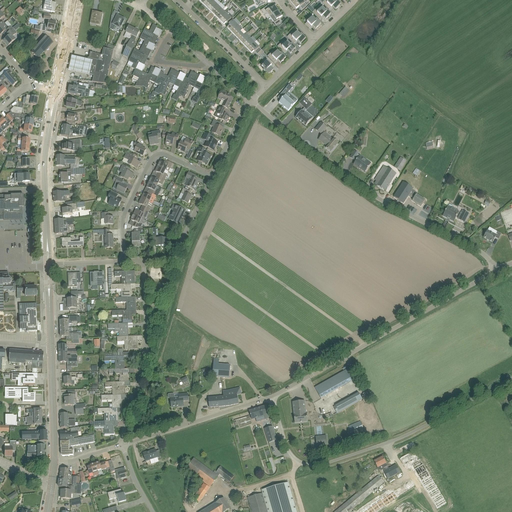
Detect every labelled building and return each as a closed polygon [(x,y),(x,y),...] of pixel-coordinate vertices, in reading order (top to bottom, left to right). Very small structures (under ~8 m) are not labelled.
[(44,7),(43,10),(46,11),(50,11),(55,12),(56,3),(52,2),(52,0),(44,0),(44,2),(44,6),(44,7)] [(207,0),(203,4),(207,9),(214,2),(212,0),(207,0)] [(302,0),(297,0),(292,4),(296,9),(300,6),(303,10),(310,3),(306,0),(304,0),(303,0),(302,0)] [(319,0),(322,3),(329,10),(333,7),(335,10),(341,5),(337,0),(336,1),(334,0),(330,0),(329,0),(325,0),(325,1),(324,0),(319,0)] [(207,9),(211,13),(218,6),(214,2),(207,9)] [(275,6),(272,8),(272,9),(269,5),(261,11),(265,16),(268,14),(270,18),(279,12),(275,6)] [(222,10),(218,6),(211,13),(216,17),(222,10)] [(318,7),(313,13),(319,19),(323,16),(326,19),(331,14),(327,10),(326,11),(323,7),(320,10),(318,7)] [(227,9),(225,12),(222,10),(216,17),(220,21),(226,14),(229,11),(227,9)] [(92,11),(90,24),(101,26),(103,13),(92,11)] [(279,12),(270,18),(277,27),(282,23),(279,19),(282,17),(279,12)] [(232,19),(226,14),(220,21),(224,25),(227,23),(232,19)] [(50,20),(51,16),(44,15),(43,19),(46,19),(45,25),(43,25),(42,31),(51,33),(51,30),(54,31),(56,23),(49,21),(49,20),(50,20)] [(116,18),(112,16),(110,29),(114,31),(116,27),(121,29),(125,20),(117,16),(116,18)] [(316,20),(313,17),(305,25),(309,29),(313,26),(316,29),(321,24),(317,19),(316,20)] [(232,32),(238,26),(233,21),(229,25),(230,26),(228,28),(232,32)] [(5,23),(4,23),(0,26),(0,35),(2,33),(3,33),(6,30),(8,28),(6,25),(5,23)] [(156,35),(158,37),(159,37),(162,31),(156,28),(157,27),(153,25),(150,31),(145,29),(142,34),(154,39),(156,35)] [(123,56),(127,58),(128,58),(136,42),(135,42),(137,38),(140,32),(129,26),(126,33),(129,34),(123,46),(127,47),(123,56)] [(242,30),(238,26),(232,32),(236,37),(242,30)] [(12,28),(8,32),(4,36),(6,38),(3,40),(8,46),(15,39),(13,36),(17,33),(12,28)] [(246,34),(242,30),(236,37),(240,41),(246,34)] [(287,37),(294,44),(297,41),(300,44),(306,39),(302,34),(301,35),(298,32),(295,34),(293,32),(287,37)] [(53,43),(44,34),(34,46),(36,47),(31,52),(38,58),(44,51),(45,52),(53,43)] [(142,47),(151,51),(152,52),(155,45),(152,44),(154,39),(142,34),(140,39),(145,41),(142,47)] [(251,39),(246,34),(240,41),(244,45),(251,39)] [(255,43),(251,39),(244,45),(248,49),(255,43)] [(278,47),(284,54),(288,50),(291,53),(296,48),(292,44),(291,45),(288,42),(285,44),(283,42),(278,47)] [(264,53),(264,52),(262,50),(255,43),(248,49),(252,54),(254,51),(260,57),(264,53)] [(140,52),(135,49),(132,54),(144,60),(146,55),(149,57),(151,51),(142,47),(140,52)] [(88,60),(92,61),(89,75),(90,75),(94,76),(92,82),(98,83),(106,84),(114,50),(106,48),(104,48),(102,55),(101,55),(100,55),(91,53),(90,58),(88,58),(88,60)] [(268,56),(274,63),(278,60),(281,63),(286,58),(282,54),(281,54),(278,51),(275,54),(273,51),(268,56)] [(271,67),(273,64),(274,64),(267,57),(267,56),(264,53),(260,57),(264,61),(263,61),(266,63),(262,67),(264,69),(264,70),(268,75),(273,70),(274,70),(271,67)] [(132,54),(129,61),(134,64),(132,68),(135,70),(136,68),(142,72),(145,66),(141,64),(144,60),(132,54)] [(93,59),(72,55),(69,70),(90,74),(93,59)] [(113,61),(111,66),(112,67),(111,68),(116,71),(119,64),(113,61)] [(148,75),(142,72),(136,68),(135,70),(133,75),(139,79),(135,86),(143,87),(143,86),(149,75),(148,75)] [(151,70),(148,75),(149,75),(143,86),(145,87),(145,92),(146,92),(148,89),(149,85),(148,85),(150,81),(155,83),(161,71),(157,68),(155,72),(151,70)] [(9,70),(0,78),(0,79),(2,82),(3,83),(7,80),(12,86),(17,82),(10,74),(12,73),(9,70)] [(168,78),(167,78),(163,76),(165,73),(161,71),(155,83),(159,85),(157,89),(156,89),(155,92),(160,95),(160,93),(168,78)] [(174,85),(180,73),(176,72),(175,74),(170,72),(167,78),(168,78),(160,93),(165,95),(167,91),(166,91),(170,83),(174,85)] [(181,73),(180,73),(174,85),(179,88),(175,95),(174,95),(172,99),(177,101),(180,95),(188,81),(187,80),(183,78),(185,75),(181,73)] [(188,81),(180,95),(185,98),(187,94),(186,93),(190,85),(194,88),(200,76),(196,74),(195,77),(190,74),(187,80),(188,81)] [(200,76),(194,88),(199,90),(195,98),(194,97),(192,101),(197,104),(207,83),(203,81),(205,77),(200,75),(200,76)] [(74,85),(74,86),(78,87),(78,90),(82,91),(82,93),(90,94),(91,90),(88,89),(86,89),(87,87),(83,87),(84,84),(79,83),(78,86),(74,85)] [(289,111),(295,103),(286,96),(293,88),(289,85),(278,98),(281,101),(279,103),(283,106),(283,107),(284,108),(284,107),(289,111)] [(69,90),(68,93),(73,94),(77,95),(77,93),(82,94),(81,97),(89,97),(90,94),(82,93),(82,91),(78,90),(78,87),(74,86),(70,86),(69,90)] [(345,93),(348,89),(346,87),(339,94),(342,97),(343,95),(345,96),(347,94),(345,93)] [(222,106),(224,107),(228,109),(234,98),(230,97),(230,96),(228,95),(228,93),(222,90),(220,95),(218,98),(224,101),(222,106)] [(38,98),(27,96),(25,103),(36,106),(38,98)] [(306,126),(313,117),(306,111),(306,110),(307,110),(312,105),(304,98),(299,103),(305,108),(302,111),(296,117),(306,126)] [(66,107),(71,108),(76,109),(76,105),(82,106),(83,102),(73,100),(68,99),(68,102),(67,102),(66,107)] [(219,119),(222,120),(227,122),(230,116),(226,114),(228,111),(221,108),(220,107),(216,113),(215,116),(219,119)] [(6,118),(10,123),(14,119),(9,113),(5,117),(6,118)] [(67,123),(72,124),(75,125),(76,122),(77,123),(78,122),(79,120),(79,119),(78,118),(78,115),(73,114),(73,115),(68,114),(68,118),(66,117),(66,120),(67,120),(67,123)] [(2,118),(0,119),(0,127),(1,128),(5,124),(7,127),(9,126),(8,125),(10,123),(6,118),(4,120),(2,118)] [(25,125),(32,127),(34,120),(29,119),(22,118),(21,120),(26,121),(25,125)] [(212,132),(216,134),(220,137),(224,129),(219,126),(220,123),(214,120),(211,126),(214,127),(212,132)] [(321,134),(322,135),(324,132),(323,131),(326,127),(320,123),(315,130),(321,134)] [(61,136),(66,137),(70,137),(70,134),(83,136),(83,130),(84,127),(80,126),(79,130),(71,128),(72,127),(63,125),(61,136)] [(132,129),(139,140),(142,138),(134,125),(132,129)] [(152,136),(149,137),(150,145),(159,144),(158,139),(161,138),(160,131),(152,133),(152,136)] [(324,132),(322,135),(322,136),(318,140),(327,146),(333,139),(324,132)] [(168,135),(166,144),(172,146),(174,140),(178,141),(179,135),(172,133),(171,136),(168,135)] [(205,146),(209,148),(214,150),(217,142),(211,139),(213,136),(208,134),(206,133),(203,139),(207,142),(205,146)] [(187,148),(190,150),(194,142),(187,139),(183,137),(181,141),(179,146),(178,150),(184,153),(187,148)] [(327,146),(326,148),(331,152),(334,148),(338,142),(333,139),(327,146)] [(63,147),(63,150),(67,150),(67,151),(73,151),(76,151),(76,144),(77,140),(70,141),(70,144),(68,144),(67,144),(67,145),(63,145),(63,147)] [(136,143),(133,147),(131,147),(130,149),(131,150),(139,154),(143,156),(146,150),(143,148),(144,146),(136,143)] [(200,147),(198,151),(201,153),(198,161),(207,165),(211,156),(206,153),(207,151),(200,147)] [(355,151),(350,158),(354,160),(354,159),(356,161),(354,164),(365,172),(371,163),(360,156),(359,156),(357,155),(359,153),(355,151)] [(131,161),(129,165),(137,169),(140,162),(137,161),(138,157),(127,152),(124,158),(131,161)] [(18,157),(18,163),(17,163),(17,167),(24,167),(29,167),(29,159),(23,159),(23,156),(18,157)] [(56,162),(56,166),(61,167),(65,167),(65,164),(70,164),(75,164),(76,158),(76,157),(65,157),(65,156),(62,156),(57,156),(56,160),(56,162)] [(157,166),(169,172),(172,164),(166,161),(165,164),(160,161),(159,164),(158,164),(157,166)] [(403,165),(402,164),(400,163),(398,162),(395,167),(399,170),(400,171),(401,171),(404,165),(403,165)] [(121,177),(123,178),(128,181),(129,178),(132,179),(134,174),(129,172),(131,169),(123,165),(119,172),(122,173),(121,177)] [(158,173),(156,176),(165,180),(167,174),(169,172),(157,166),(156,169),(157,169),(155,172),(158,173)] [(396,174),(391,170),(384,166),(378,176),(375,180),(379,183),(377,186),(385,191),(388,187),(396,174)] [(65,183),(68,182),(71,182),(71,176),(71,172),(65,172),(60,172),(60,176),(59,177),(60,178),(60,183),(65,183)] [(22,175),(19,175),(19,173),(14,173),(14,179),(22,179),(23,182),(25,182),(30,182),(29,174),(22,174),(22,175)] [(189,173),(187,177),(186,178),(189,179),(186,186),(195,190),(197,186),(195,186),(198,181),(195,179),(196,176),(189,173)] [(163,183),(165,180),(156,176),(155,179),(152,177),(150,180),(149,182),(157,186),(158,183),(162,185),(163,183)] [(115,184),(119,186),(117,190),(124,194),(128,187),(122,184),(123,181),(115,177),(114,181),(116,182),(115,184)] [(151,190),(150,193),(156,196),(157,193),(159,190),(159,191),(161,188),(157,186),(149,182),(148,184),(148,185),(147,188),(151,190)] [(404,182),(394,197),(404,203),(409,196),(414,199),(412,201),(421,206),(425,200),(417,195),(418,193),(412,190),(413,189),(404,182)] [(181,200),(184,201),(188,203),(192,196),(188,194),(190,191),(187,190),(185,189),(183,188),(181,193),(184,195),(181,200)] [(66,202),(65,197),(73,196),(73,192),(54,192),(54,202),(66,202)] [(118,195),(113,193),(111,192),(108,198),(111,199),(109,204),(114,207),(114,206),(118,208),(121,201),(116,199),(118,195)] [(142,196),(141,199),(152,204),(155,199),(156,196),(150,193),(148,196),(144,194),(142,197),(142,196)] [(20,212),(22,211),(22,207),(24,207),(24,203),(24,199),(23,199),(23,194),(18,194),(11,195),(11,196),(4,196),(4,195),(0,195),(0,220),(14,220),(14,216),(20,216),(20,212)] [(141,209),(148,212),(149,209),(152,204),(141,199),(140,201),(139,204),(143,206),(141,209)] [(67,208),(62,209),(63,210),(63,215),(64,215),(68,214),(73,214),(73,211),(78,210),(77,208),(85,207),(84,202),(77,204),(70,205),(71,208),(68,208),(67,208)] [(448,206),(443,216),(447,218),(447,219),(449,220),(450,220),(454,222),(456,218),(458,219),(464,222),(469,214),(463,210),(461,213),(452,208),(453,206),(449,204),(448,206)] [(181,208),(176,206),(173,205),(171,209),(174,210),(169,220),(178,224),(184,213),(185,210),(181,208)] [(430,213),(433,208),(427,205),(424,210),(430,213)] [(134,213),(133,215),(147,222),(147,221),(144,220),(147,215),(148,212),(141,209),(140,212),(136,210),(135,213),(134,213)] [(101,225),(105,225),(114,224),(113,217),(109,217),(109,213),(102,214),(102,219),(101,220),(101,225)] [(131,220),(135,222),(133,226),(136,228),(141,228),(143,223),(144,224),(146,223),(147,222),(133,215),(132,217),(133,217),(131,220)] [(74,219),(55,220),(55,235),(64,234),(64,226),(67,226),(67,225),(74,224),(74,219)] [(170,238),(156,238),(156,236),(158,236),(158,230),(156,230),(156,228),(153,228),(153,247),(168,246),(167,246),(167,238),(170,238)] [(141,249),(140,235),(145,234),(144,229),(135,229),(135,233),(132,233),(132,247),(133,247),(140,247),(140,249),(141,249)] [(109,230),(99,230),(93,230),(93,233),(99,233),(99,236),(105,235),(106,248),(114,248),(113,235),(110,235),(109,230)] [(493,243),(496,238),(499,239),(501,234),(498,232),(496,235),(487,230),(484,237),(487,239),(487,240),(487,239),(489,240),(489,241),(493,243)] [(62,239),(62,242),(62,247),(84,246),(84,241),(84,238),(80,238),(80,242),(71,242),(71,238),(70,238),(65,238),(61,239),(62,239)] [(126,285),(130,284),(135,284),(135,271),(115,272),(115,277),(126,277),(126,285)] [(103,272),(90,273),(91,285),(103,284),(103,272)] [(0,311),(3,312),(2,307),(2,290),(6,290),(6,292),(15,291),(15,282),(12,282),(12,280),(11,279),(10,280),(9,278),(9,277),(8,273),(0,273),(0,311)] [(81,284),(81,281),(81,278),(80,273),(68,273),(69,287),(74,287),(77,287),(77,284),(81,284)] [(122,298),(131,297),(131,289),(130,289),(130,284),(126,285),(111,285),(111,290),(122,290),(122,298)] [(17,287),(17,291),(25,291),(25,296),(36,296),(36,287),(33,287),(33,285),(30,285),(30,287),(17,287)] [(64,301),(64,304),(64,311),(69,310),(75,310),(75,308),(77,308),(77,299),(79,299),(78,294),(71,295),(69,295),(69,299),(68,299),(68,300),(64,301)] [(127,303),(127,310),(131,310),(136,310),(136,297),(131,297),(122,298),(116,298),(116,303),(127,303)] [(37,309),(36,304),(19,304),(19,312),(22,312),(22,315),(19,315),(20,329),(27,329),(27,327),(33,327),(33,329),(35,329),(35,323),(37,323),(37,309)] [(131,315),(131,310),(127,310),(112,311),(112,316),(122,316),(123,324),(127,324),(132,323),(132,315),(131,315)] [(60,324),(60,329),(69,328),(69,324),(77,324),(77,316),(69,317),(69,320),(65,320),(60,320),(60,321),(59,321),(59,324),(60,324)] [(116,332),(119,332),(119,337),(129,336),(128,328),(127,328),(127,324),(123,324),(108,324),(108,329),(115,329),(116,332)] [(73,341),(78,340),(78,333),(69,333),(69,331),(72,331),(72,328),(69,328),(60,329),(61,337),(64,337),(66,337),(69,337),(69,336),(71,336),(72,336),(72,339),(73,339),(73,341)] [(117,342),(124,342),(125,350),(138,349),(137,336),(129,336),(119,337),(117,337),(117,342)] [(59,345),(59,353),(68,353),(68,355),(79,354),(79,351),(68,351),(67,345),(59,345)] [(19,360),(19,350),(9,350),(9,355),(9,359),(19,360)] [(19,360),(9,359),(9,362),(22,363),(24,363),(24,366),(27,366),(27,368),(42,369),(43,361),(43,362),(43,352),(19,350),(19,360)] [(68,357),(68,355),(68,353),(59,353),(59,363),(68,362),(78,362),(78,357),(68,357)] [(104,357),(104,362),(115,361),(115,369),(120,369),(125,369),(124,360),(123,356),(124,356),(123,356),(116,356),(104,357)] [(214,359),(213,377),(229,378),(230,366),(219,365),(219,360),(214,359)] [(115,369),(109,370),(109,372),(109,375),(120,374),(120,382),(124,382),(130,382),(129,373),(128,373),(128,369),(129,369),(125,369),(120,369),(115,369)] [(317,392),(321,399),(354,380),(348,369),(315,388),(317,392)] [(23,385),(35,385),(35,380),(34,380),(34,378),(37,378),(37,374),(12,374),(12,380),(18,380),(18,378),(23,378),(23,384),(23,385)] [(120,382),(105,383),(106,388),(113,388),(113,396),(116,395),(121,395),(126,395),(125,386),(125,387),(124,382),(120,382)] [(8,388),(8,397),(15,397),(15,395),(22,394),(22,398),(22,402),(35,402),(35,394),(28,394),(26,394),(26,391),(28,391),(28,388),(5,388),(8,388)] [(227,391),(223,391),(223,397),(225,397),(226,406),(230,406),(238,404),(239,404),(237,395),(237,394),(235,395),(234,389),(227,391)] [(75,399),(75,392),(69,392),(69,396),(65,396),(65,405),(73,405),(73,399),(75,399)] [(359,393),(335,406),(339,413),(362,400),(362,399),(359,393)] [(179,397),(175,398),(175,395),(173,394),(169,394),(168,395),(168,398),(169,399),(171,399),(171,407),(179,406),(179,407),(184,407),(183,401),(189,401),(188,394),(179,395),(179,397)] [(113,396),(101,396),(102,401),(112,401),(112,404),(112,408),(117,408),(122,408),(122,400),(121,400),(121,395),(116,395),(113,396)] [(212,398),(208,398),(209,408),(226,406),(225,397),(223,397),(220,397),(212,398)] [(295,423),(308,422),(307,413),(306,414),(304,401),(293,402),(294,415),(295,423)] [(266,406),(250,411),(249,411),(252,420),(256,418),(257,422),(270,418),(269,414),(266,406)] [(109,408),(98,409),(98,411),(98,414),(109,414),(109,421),(109,422),(113,422),(118,421),(118,413),(117,413),(117,408),(112,408),(109,408)] [(27,417),(42,417),(41,409),(34,409),(34,410),(27,410),(27,413),(29,413),(29,417),(27,417)] [(68,414),(65,414),(60,414),(61,423),(72,423),(73,424),(75,424),(75,420),(69,420),(68,414)] [(6,426),(17,426),(18,416),(17,416),(17,421),(14,421),(14,415),(6,415),(6,426)] [(105,422),(94,422),(94,427),(105,427),(105,435),(114,434),(114,427),(114,426),(113,426),(113,422),(109,422),(109,421),(105,422)] [(361,421),(349,425),(351,432),(363,429),(361,421)] [(269,443),(277,440),(273,426),(264,429),(269,443)] [(39,432),(22,433),(22,440),(39,439),(39,442),(44,441),(46,441),(47,441),(47,431),(42,431),(38,432),(39,432)] [(70,452),(70,450),(71,450),(71,446),(73,446),(95,442),(94,435),(90,436),(86,437),(69,440),(68,440),(68,441),(61,441),(61,452),(70,452)] [(320,440),(320,437),(316,437),(317,446),(327,444),(326,439),(320,440)] [(27,452),(27,457),(30,457),(44,457),(45,457),(45,446),(44,446),(44,441),(39,442),(37,442),(37,446),(36,446),(31,446),(31,452),(28,452),(27,452)] [(16,442),(10,442),(10,447),(5,447),(5,456),(12,456),(12,451),(16,451),(16,442)] [(143,454),(146,461),(158,457),(156,450),(143,454)] [(445,504),(422,457),(417,459),(413,451),(400,458),(403,465),(411,461),(434,509),(445,504)] [(383,457),(374,461),(377,468),(378,469),(380,472),(383,470),(384,470),(385,471),(384,472),(388,479),(400,472),(396,465),(389,469),(388,467),(387,465),(386,466),(385,464),(386,463),(385,461),(383,457)] [(217,472),(218,473),(217,475),(195,458),(186,469),(210,487),(220,474),(230,482),(234,476),(220,466),(217,472)] [(100,462),(95,463),(98,470),(102,469),(102,470),(106,469),(107,468),(107,470),(111,469),(108,462),(101,464),(100,462)] [(89,471),(87,471),(88,475),(93,473),(94,476),(99,475),(97,470),(98,470),(95,463),(90,465),(91,466),(87,467),(89,471)] [(76,484),(80,484),(80,477),(71,477),(71,476),(60,475),(59,487),(67,488),(67,487),(75,487),(76,487),(76,484)] [(376,511),(403,494),(414,486),(410,481),(394,491),(392,489),(359,511),(354,511),(353,509),(384,482),(379,476),(334,511),(376,511)] [(296,511),(289,482),(261,489),(262,493),(248,497),(251,511),(296,511)] [(198,504),(210,488),(204,484),(192,500),(198,504)] [(63,500),(73,500),(73,495),(77,495),(77,488),(69,488),(69,489),(70,489),(69,491),(63,491),(63,500)] [(126,501),(124,493),(122,494),(121,489),(108,493),(110,500),(117,498),(119,503),(126,501)] [(15,491),(7,496),(10,501),(18,495),(15,491)] [(225,511),(231,508),(224,498),(201,511),(225,511)]
